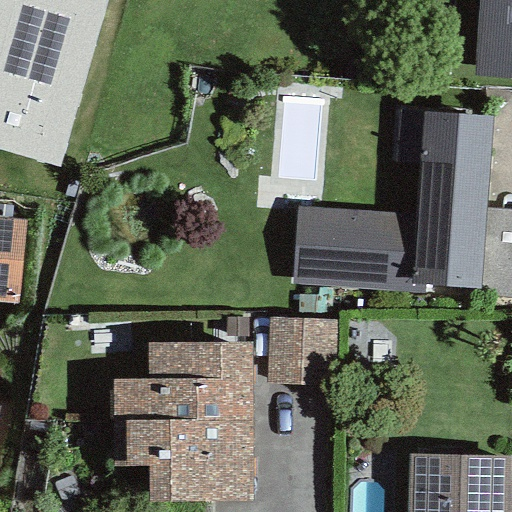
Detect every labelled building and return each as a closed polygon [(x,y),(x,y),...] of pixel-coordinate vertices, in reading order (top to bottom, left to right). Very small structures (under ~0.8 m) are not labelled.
[(105,0),(0,0),(0,150),(57,167),(105,0)] [(511,0),(479,0),(475,77),(511,79),(511,0)] [(491,117),(422,113),(416,214),(296,206),(291,286),(424,294),(425,285),(481,288),(485,210),(491,117)] [(511,210),(485,210),(481,288),(481,297),(511,298),(511,210)] [(24,219),(0,217),(0,301),(17,303),(24,219)] [(332,385),(335,320),(268,316),(265,382),(332,385)] [(249,344),(147,344),(148,379),(112,380),(112,421),(249,421),(249,344)] [(250,502),(249,421),(112,421),(111,466),(148,466),(149,503),(250,502)] [(505,511),(507,457),(407,454),(405,511),(505,511)]
